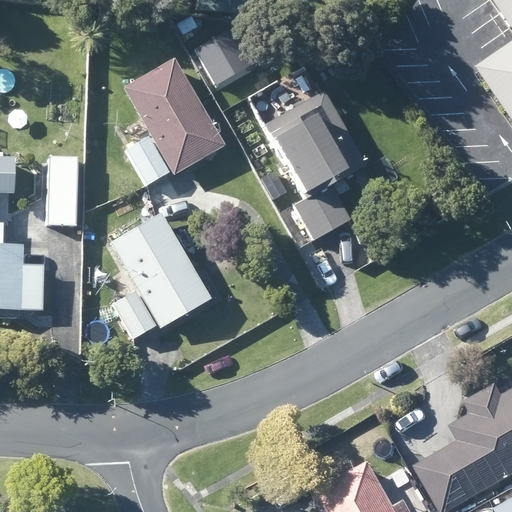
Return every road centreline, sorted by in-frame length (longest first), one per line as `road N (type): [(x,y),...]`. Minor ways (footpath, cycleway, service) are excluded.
road 1 (residential): [(123,430),(213,414),(282,389),(511,260)]
road 2 (residential): [(0,427),(123,430)]
